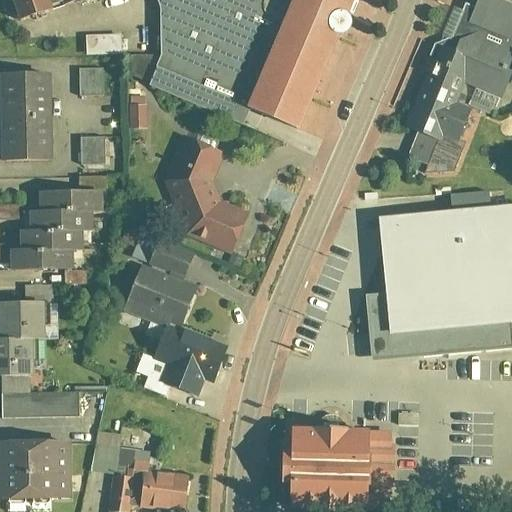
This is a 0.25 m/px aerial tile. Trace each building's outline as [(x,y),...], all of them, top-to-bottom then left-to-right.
[(13,0),(21,22),(88,0),(13,0)] [(157,0),(162,12),(164,64),(150,96),(257,139),(261,123),(296,137),(358,5),(369,1),(369,0),(157,0)] [(511,37),(511,0),(484,0),(476,23),(511,37)] [(507,96),(511,83),(511,37),(476,23),(466,19),(460,35),(440,45),(411,126),(465,145),(479,108),(464,103),(472,83),(507,96)] [(94,55),(128,54),(128,34),(93,35),(94,55)] [(128,75),(146,83),(155,63),(137,55),(128,75)] [(85,69),(85,95),(109,95),(109,69),(85,69)] [(7,161),(60,160),(59,73),(6,73),(7,161)] [(129,130),(147,130),(148,106),(130,106),(129,130)] [(192,236),(239,255),(257,213),(229,202),(219,182),(232,153),(189,135),(171,179),(192,236)] [(87,165),(113,163),(112,137),(86,138),(87,165)] [(99,207),(109,207),(109,188),(45,190),(46,209),(99,207)] [(367,299),(373,365),(511,352),(511,210),(492,212),(490,195),(451,199),(453,216),(381,222),(388,297),(367,299)] [(100,228),(99,207),(46,209),(36,209),(36,230),(89,228),(100,228)] [(90,247),(89,228),(36,230),(27,230),(27,249),(80,247),(90,247)] [(155,268),(189,281),(200,253),(166,240),(155,268)] [(80,269),(80,247),(27,249),(18,249),(19,271),(80,269)] [(177,323),(188,327),(204,288),(189,281),(155,268),(148,265),(132,305),(177,323)] [(52,337),(51,302),(3,303),(4,339),(43,338),(52,337)] [(221,383),(236,346),(188,327),(177,323),(162,359),(172,363),(166,379),(204,395),(211,379),(221,383)] [(44,374),(43,338),(4,339),(0,338),(0,374),(7,375),(37,374),(44,374)] [(38,393),(37,374),(7,375),(8,394),(38,393)] [(38,393),(8,394),(9,419),(86,417),(85,392),(38,393)] [(361,511),(366,436),(334,434),(330,428),(323,425),(317,427),(312,433),(280,431),(272,511),(361,511)] [(0,499),(78,497),(77,440),(0,442),(0,499)] [(153,468),(147,507),(174,511),(192,511),(199,476),(153,468)] [(112,511),(114,511),(134,511),(140,478),(118,475),(112,511)]
